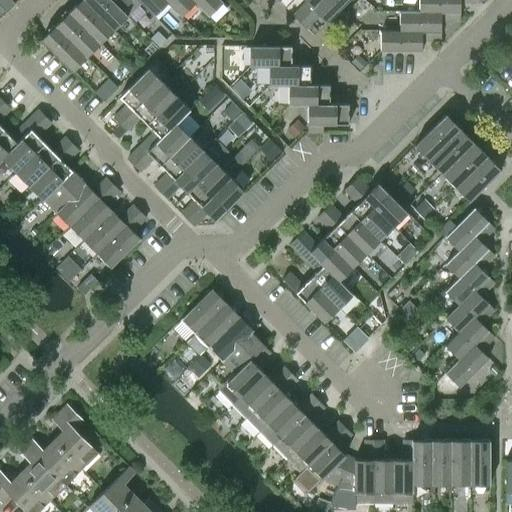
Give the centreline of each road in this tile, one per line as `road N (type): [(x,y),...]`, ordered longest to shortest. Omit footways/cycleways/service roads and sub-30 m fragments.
road 1 (residential): [(221,261),(322,159),(351,158),(441,70)]
road 2 (residential): [(185,240),(0,43)]
road 3 (residential): [(0,424),(185,240)]
road 4 (residential): [(367,410),(221,261)]
